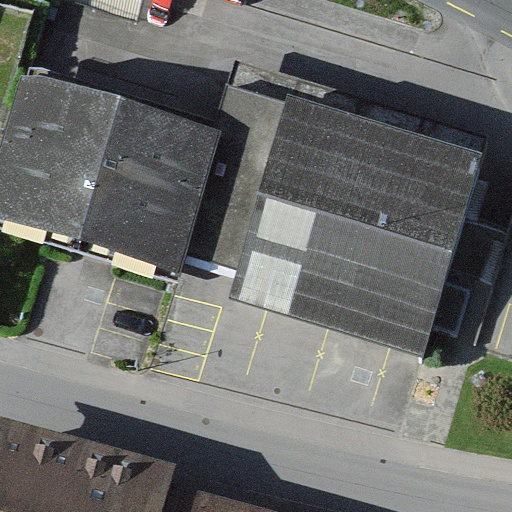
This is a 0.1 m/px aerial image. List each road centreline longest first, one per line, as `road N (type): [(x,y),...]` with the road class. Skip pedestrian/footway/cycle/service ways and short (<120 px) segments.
road 1 (residential): [(504,511),(278,465),(0,393)]
road 2 (unknown): [(78,0),(283,52),(429,67),(452,63),(511,22)]
